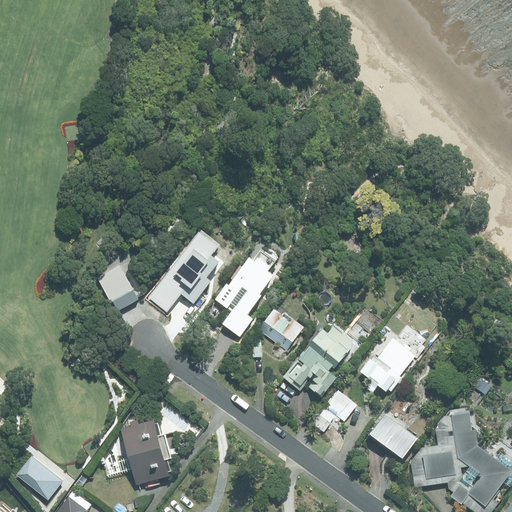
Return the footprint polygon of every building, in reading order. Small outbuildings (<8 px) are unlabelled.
[(132,251),(107,247),(104,271),(93,278),(114,312),(146,293),(129,266),(132,251)] [(233,307),(220,325),(238,338),(252,319),(247,316),(260,298),(257,296),(271,277),(266,273),(275,260),(275,258),(274,256),(273,254),(271,253),(269,252),(266,252),(264,252),(263,253),(260,251),(252,263),(247,259),(228,286),(225,284),(213,300),(226,310),(230,304),(233,307)] [(191,256),(170,286),(196,305),(217,276),(191,256)] [(159,282),(147,298),(159,307),(171,290),(159,282)] [(258,330),(286,351),(303,327),(283,313),(281,315),(273,309),(258,330)] [(304,351),(305,352),(282,377),(299,392),(309,380),(312,383),(308,388),(319,397),(335,380),(327,372),(330,368),(332,370),(351,349),(352,341),(344,333),(342,336),(333,327),(326,334),(322,330),(304,351)] [(399,377),(414,357),(391,339),(376,359),(371,355),(358,373),(371,383),(366,390),(372,394),(377,387),(385,393),(387,390),(391,393),(401,379),(399,377)] [(260,341),(252,341),(252,358),(261,357),(260,341)] [(477,377),(471,386),(485,395),(491,387),(477,377)] [(73,407),(68,412),(93,438),(118,413),(86,381),(80,387),(83,391),(70,404),(73,407)] [(337,391),(325,408),(344,422),(356,405),(337,391)] [(316,414),(309,423),(323,433),(334,418),(322,410),(318,415),(316,414)] [(415,441),(398,428),(400,425),(386,414),(384,416),(382,415),(367,435),(400,460),(415,441)] [(448,490),(452,493),(449,497),(461,505),(461,504),(472,511),(490,511),(497,504),(492,501),(499,491),(497,490),(510,472),(475,448),(472,433),(469,433),(466,414),(441,418),(436,426),(437,430),(435,431),(438,446),(408,452),(414,488),(446,483),(448,490)] [(129,427),(119,429),(135,486),(167,478),(166,473),(170,472),(167,461),(169,460),(162,436),(159,436),(156,424),(152,425),(151,421),(137,425),(136,421),(128,424),(129,427)] [(26,459),(20,466),(36,478),(42,469),(44,471),(61,449),(40,434),(23,457),(26,459)] [(85,511),(93,502),(91,501),(101,487),(85,474),(56,511),(85,511)]
